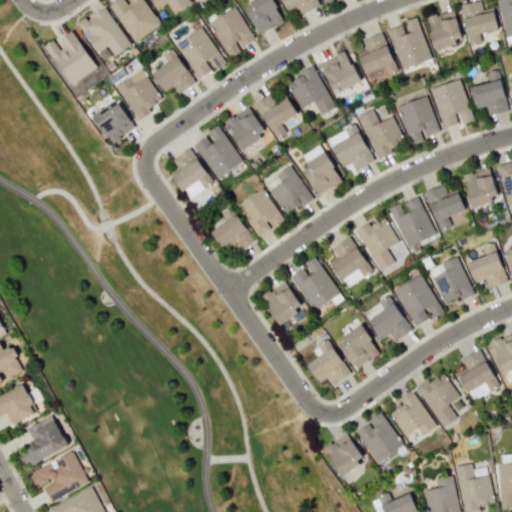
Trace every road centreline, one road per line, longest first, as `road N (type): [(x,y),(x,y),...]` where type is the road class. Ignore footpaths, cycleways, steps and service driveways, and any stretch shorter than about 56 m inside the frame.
road 1 (residential): [(511,307),(425,350),(340,411),(323,413),(304,399),(145,170),(154,141),(253,72),(396,0)]
road 2 (residential): [(511,135),(373,190),(229,288)]
